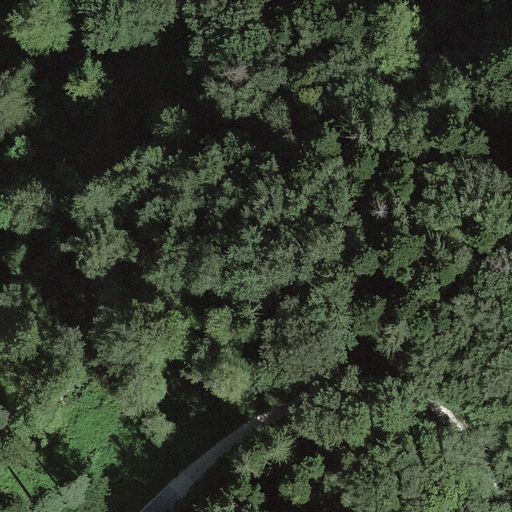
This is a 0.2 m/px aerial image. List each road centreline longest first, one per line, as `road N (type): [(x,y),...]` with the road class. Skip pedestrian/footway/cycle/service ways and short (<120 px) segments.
road 1 (track): [(504,511),(448,434),(413,401),(377,387),(332,388),(266,417),(204,457),(149,511)]
road 2 (track): [(0,189),(113,137),(187,0)]
